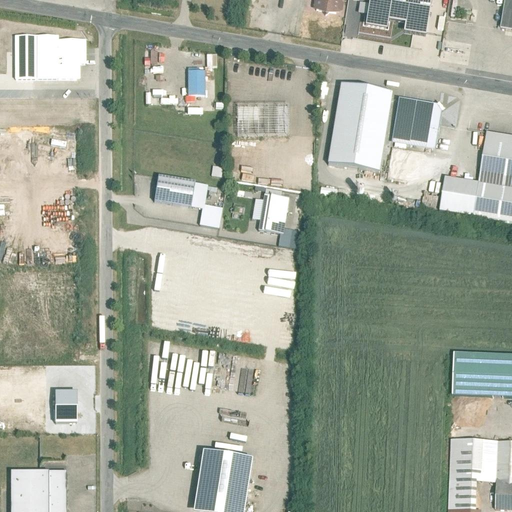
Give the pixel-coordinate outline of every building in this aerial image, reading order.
[(343,0),(317,0),(315,11),(341,15),(343,0)] [(359,0),(359,6),(368,7),(364,29),(385,33),(386,27),(397,28),(400,10),(429,15),(431,0),(359,0)] [(511,0),(505,0),(501,28),(511,29),(511,0)] [(34,40),(34,83),(78,83),(78,67),(84,67),(84,45),(57,45),(57,40),(34,40)] [(250,102),(249,75),(240,75),(240,102),(250,102)] [(203,76),(187,76),(187,98),(204,98),(203,76)] [(329,94),(331,85),(323,84),(322,93),(329,94)] [(391,96),(342,88),(329,164),(378,173),(383,143),(390,100),(391,96)] [(435,108),(390,100),(383,143),(435,151),(441,116),(435,108)] [(287,110),(236,110),(236,139),(287,139),(287,110)] [(511,139),(489,136),(481,187),(446,181),(441,212),(511,223),(511,139)] [(212,170),(210,179),(220,181),(222,171),(212,170)] [(193,189),(157,182),(153,205),(189,212),(193,189)] [(338,198),(339,190),(322,188),(321,196),(338,198)] [(206,191),(193,189),(189,212),(202,214),(206,191)] [(265,193),(264,199),(279,202),(280,195),(265,193)] [(259,225),(258,234),(280,238),(281,238),(282,233),(287,204),(279,202),(264,199),(263,205),(259,225)] [(251,223),(259,225),(263,205),(255,204),(251,223)] [(296,235),(282,233),(281,238),(280,238),(278,249),(294,251),(296,235)] [(511,361),(454,359),(453,398),(511,399),(511,361)] [(511,444),(452,443),(449,511),(474,511),(475,480),(497,481),(511,481),(511,444)] [(243,511),(251,463),(206,456),(197,509),(213,511),(243,511)] [(65,511),(66,474),(11,474),(10,511),(65,511)] [(511,511),(511,481),(497,481),(496,511),(511,511)]
